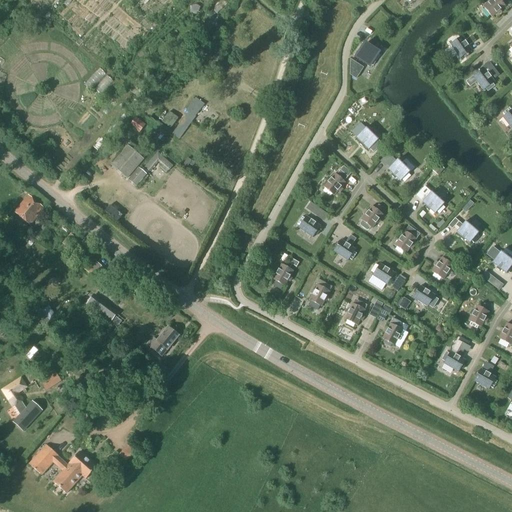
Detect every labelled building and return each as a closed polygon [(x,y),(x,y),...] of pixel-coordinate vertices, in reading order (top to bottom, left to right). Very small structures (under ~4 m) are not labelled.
[(506,0),(491,0),(482,8),(484,9),(482,11),(487,18),(489,16),(491,18),(496,14),(497,15),(501,13),(499,11),(505,7),(502,4),(507,0),(506,0)] [(467,54),(471,52),(461,37),(459,39),(457,36),(450,41),(452,43),(450,45),(460,59),(463,57),(465,58),(468,56),(467,54)] [(356,53),(358,54),(355,58),(369,67),(377,53),(364,45),(360,50),(359,49),(356,53)] [(354,73),(359,66),(350,60),(349,76),(356,80),(359,76),(354,73)] [(91,61),(86,66),(96,76),(101,71),(91,61)] [(482,68),(483,69),(480,72),(478,70),(475,73),(476,75),(472,77),(483,91),(485,90),(487,92),(494,87),(492,85),(494,83),(490,79),(493,77),(495,79),(499,76),(489,62),(482,68)] [(178,140),(203,104),(195,99),(186,112),(188,113),(172,135),(178,140)] [(511,109),(510,111),(509,109),(502,114),(504,116),(502,118),(511,131),(511,109)] [(170,129),(177,119),(169,113),(161,123),(170,129)] [(136,118),(129,126),(139,134),(146,126),(136,118)] [(378,141),(365,129),(356,138),(360,143),(359,144),(362,147),(363,146),(368,151),(370,149),(372,151),(378,145),(376,143),(378,141)] [(112,153),(107,147),(101,153),(107,158),(112,153)] [(129,148),(111,168),(119,175),(126,180),(143,160),(139,157),(137,155),(129,148)] [(172,167),(157,153),(144,168),(149,173),(158,162),(168,171),(172,167)] [(187,159),(183,166),(187,168),(191,161),(187,159)] [(409,173),(397,160),(387,170),(392,174),(390,176),(394,179),(395,178),(400,182),(402,180),(404,183),(410,176),(408,174),(409,173)] [(139,169),(128,181),(127,181),(135,189),(146,176),(139,169)] [(345,183),(334,174),(323,187),(325,189),(323,191),(329,197),(331,195),(333,196),(337,191),(339,193),(342,190),(340,188),(345,183)] [(444,204),(431,193),(421,203),(426,207),(425,209),(428,212),(430,210),(434,215),(436,213),(438,215),(444,208),(442,206),(444,204)] [(29,226),(43,209),(28,197),(14,213),(29,226)] [(306,209),(314,215),(318,209),(310,203),(306,209)] [(378,205),(375,210),(371,207),(367,212),(366,211),(363,214),(365,216),(360,221),(362,222),(361,225),(367,230),(369,228),(371,229),(382,215),(380,214),(383,209),(378,205)] [(301,217),(296,224),(299,226),(298,228),(312,238),(315,235),(316,236),(319,232),(317,231),(320,227),(305,217),(304,219),(301,217)] [(478,234),(465,222),(456,233),(461,237),(459,239),(463,241),(464,240),(469,244),(471,242),(473,244),(479,238),(476,236),(478,234)] [(415,240),(404,232),(394,246),(396,248),(394,250),(401,255),(403,253),(405,254),(409,249),(411,250),(413,247),(412,245),(415,240)] [(346,241),(352,245),(355,240),(350,236),(346,241)] [(71,243),(66,239),(62,244),(66,248),(71,243)] [(335,248),(333,252),(347,262),(349,260),(351,261),(356,254),(353,252),(355,250),(340,241),(338,244),(336,243),(333,247),(335,248)] [(493,261),(499,253),(492,247),(485,255),(493,261)] [(511,261),(500,252),(499,253),(493,261),(492,263),(497,267),(495,269),(499,272),(500,270),(505,274),(507,272),(509,274),(511,270),(511,261)] [(447,255),(444,260),(441,258),(438,264),(436,262),(433,266),(435,267),(431,273),(433,274),(431,277),(439,282),(440,279),(442,280),(452,266),(448,263),(452,258),(447,255)] [(92,278),(101,267),(92,260),(83,271),(92,278)] [(279,286),(283,288),(292,272),(290,271),(291,269),(284,264),(282,267),(280,266),(271,281),(275,283),(274,285),(278,287),(279,286)] [(391,278),(394,274),(379,265),(378,267),(375,265),(370,272),(373,274),(372,276),(386,286),(389,282),(391,283),(393,279),(391,278)] [(486,282),(490,276),(484,272),(480,277),(486,282)] [(49,276),(48,277),(48,279),(47,280),(48,281),(48,283),(49,284),(50,285),(51,286),(52,286),(53,286),(55,286),(56,286),(57,285),(58,284),(59,283),(59,282),(60,280),(59,279),(59,278),(58,276),(57,276),(56,275),(55,274),(54,274),(52,274),(51,275),(50,275),(49,276)] [(400,276),(391,288),(397,292),(406,280),(400,276)] [(316,306),(320,308),(328,292),(326,291),(327,289),(320,285),(318,287),(316,286),(308,302),(312,304),(311,306),(315,308),(316,306)] [(415,295),(412,298),(427,308),(428,306),(431,307),(435,300),(433,298),(434,296),(419,287),(417,291),(415,290),(413,293),(415,295)] [(89,305),(97,312),(96,313),(110,324),(115,317),(101,306),(101,307),(93,300),(89,305)] [(401,301),(397,307),(398,307),(404,311),(408,305),(401,301)] [(352,325),(356,327),(364,312),(362,310),(363,308),(356,304),(354,306),(352,305),(344,321),(348,323),(347,325),(351,327),(352,325)] [(483,304),(480,309),(476,306),(468,322),(470,323),(468,326),(476,330),(478,327),(480,328),(483,322),(485,323),(487,320),(485,319),(488,313),(485,311),(487,306),(483,304)] [(41,311),(49,322),(56,317),(48,306),(41,311)] [(393,319),(389,325),(381,341),(385,343),(384,345),(388,347),(389,345),(393,347),(405,325),(393,319)] [(510,346),(511,341),(511,327),(506,324),(503,330),(501,329),(499,333),(501,334),(498,340),(500,341),(499,343),(506,348),(508,345),(510,346)] [(166,351),(178,337),(167,329),(156,342),(153,340),(147,347),(161,358),(166,351)] [(462,343),(455,356),(449,352),(448,355),(445,353),(441,361),(444,362),(443,364),(458,373),(460,369),(462,370),(464,366),(462,365),(465,361),(460,358),(464,351),(468,353),(471,348),(462,343)] [(489,363),(494,366),(498,361),(493,358),(489,363)] [(475,378),(473,382),(488,390),(490,388),(492,390),(496,382),(494,381),(495,378),(480,370),(477,374),(475,373),(473,377),(475,378)] [(25,389),(19,380),(1,392),(24,428),(33,422),(16,395),(25,389)] [(46,382),(40,386),(45,393),(51,390),(46,382)] [(129,442),(120,452),(126,457),(135,448),(129,442)] [(62,472),(52,482),(66,495),(82,477),(86,480),(96,469),(78,453),(66,466),(57,458),(58,457),(45,446),(28,466),(41,476),(52,463),(62,472)]
